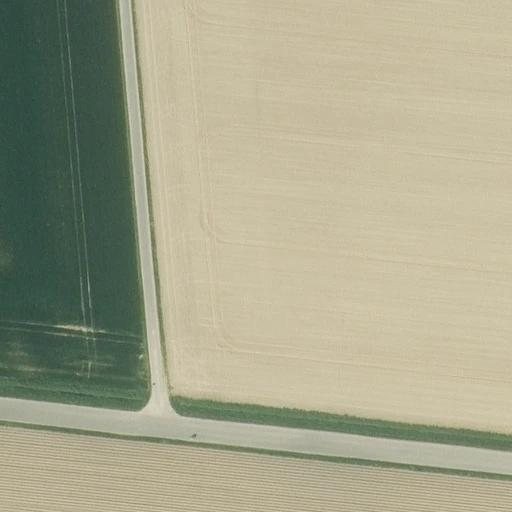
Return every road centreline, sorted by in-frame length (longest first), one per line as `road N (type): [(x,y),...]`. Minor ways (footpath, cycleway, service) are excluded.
road 1 (unclassified): [(511,465),(0,409)]
road 2 (track): [(126,0),(162,427)]
